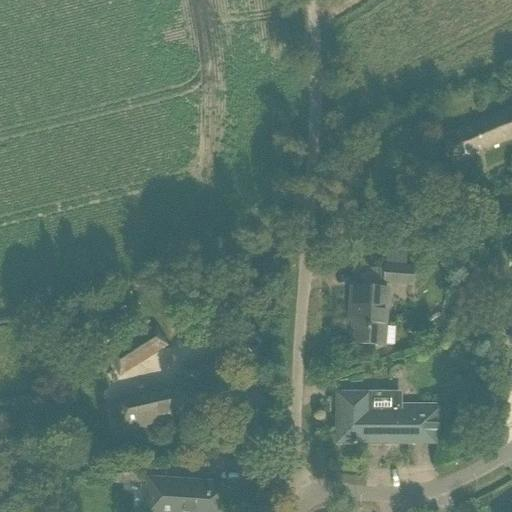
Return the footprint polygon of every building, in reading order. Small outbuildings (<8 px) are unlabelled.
[(439,137),(452,165),(473,156),(473,154),(511,136),(511,105),(501,111),(501,110),(439,137)] [(384,285),(412,287),(413,271),(385,269),(384,285)] [(351,345),(371,346),(391,348),(392,331),(383,330),(386,291),(351,289),(350,310),(354,310),(351,345)] [(477,312),(457,321),(462,332),(482,323),(477,312)] [(105,355),(119,377),(132,369),(132,370),(168,346),(153,324),(118,347),(105,355)] [(192,366),(195,381),(116,396),(123,429),(195,415),(194,413),(225,407),(220,378),(224,377),(220,360),(192,366)] [(337,444),(413,444),(413,439),(437,439),(437,408),(399,408),(399,406),(388,395),(337,395),(337,444)] [(115,469),(116,483),(143,482),(142,463),(115,469)] [(144,511),(214,511),(217,484),(147,479),(144,511)]
